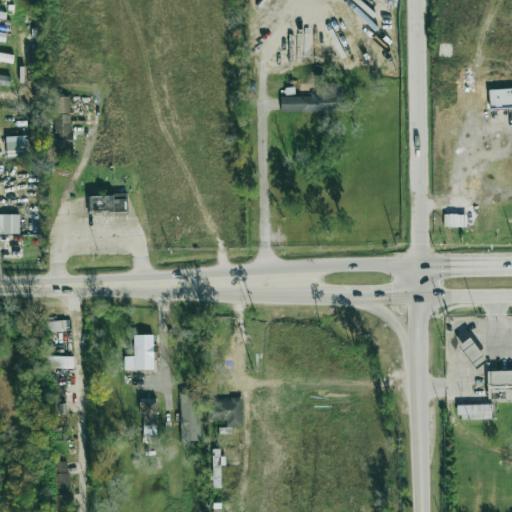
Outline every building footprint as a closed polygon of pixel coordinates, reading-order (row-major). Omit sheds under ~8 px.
[(0,60),(12,62),(13,55),(0,53),(0,60)] [(0,85),(8,87),(10,77),(0,75),(0,85)] [(338,83),(315,84),(315,95),(280,96),(280,113),(339,112),(338,83)] [(511,88),(488,90),(489,109),(511,108),(511,88)] [(70,97),(53,97),(54,150),(71,149),(70,97)] [(27,136),(5,137),(6,158),(28,157),(27,136)] [(86,196),(87,214),(127,213),(126,195),(86,196)] [(19,215),(0,214),(0,233),(18,233),(19,215)] [(465,226),(465,215),(443,215),(443,227),(465,226)] [(63,321),(49,322),(49,332),(63,331),(63,321)] [(152,335),(133,336),(134,371),(153,370),(152,335)] [(457,344),(468,336),(486,359),(475,367),(457,344)] [(73,369),(73,357),(46,356),(46,368),(73,369)] [(511,397),(488,398),(487,374),(511,372),(511,397)] [(63,392),(48,394),(50,411),(66,409),(63,392)] [(198,394),(179,394),(180,442),(200,441),(198,394)] [(242,427),(241,399),(207,400),(207,422),(225,421),(226,428),(242,427)] [(156,434),(155,402),(141,402),(141,434),(156,434)] [(456,414),(455,406),(491,404),(491,413),(456,414)] [(68,490),(67,462),(54,462),(55,490),(68,490)] [(68,511),(68,495),(54,495),(54,511),(68,511)]
